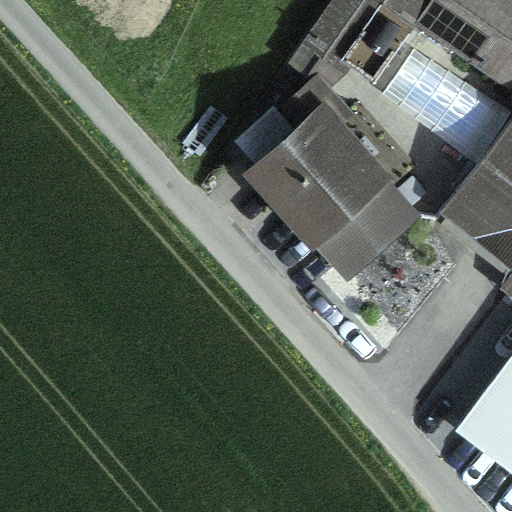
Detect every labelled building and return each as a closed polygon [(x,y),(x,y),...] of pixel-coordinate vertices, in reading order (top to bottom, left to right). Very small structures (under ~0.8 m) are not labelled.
[(345,0),(318,37),(343,56),(378,9),(412,33),(436,0),(345,0)] [(511,0),(436,0),(412,33),(511,104),(511,0)] [(337,288),(414,222),(318,110),(240,176),(337,288)] [(511,114),(432,220),(511,279),(511,114)] [(511,356),(461,424),(511,462),(511,356)]
